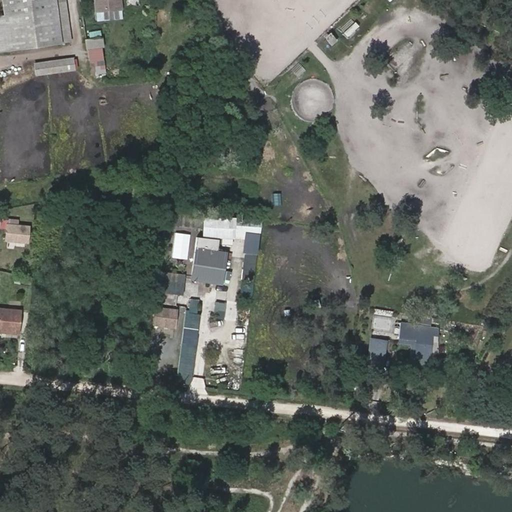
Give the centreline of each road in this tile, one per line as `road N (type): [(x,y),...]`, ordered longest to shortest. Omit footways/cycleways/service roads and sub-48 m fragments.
road 1 (track): [(0,381),(332,416)]
road 2 (track): [(332,416),(511,436)]
